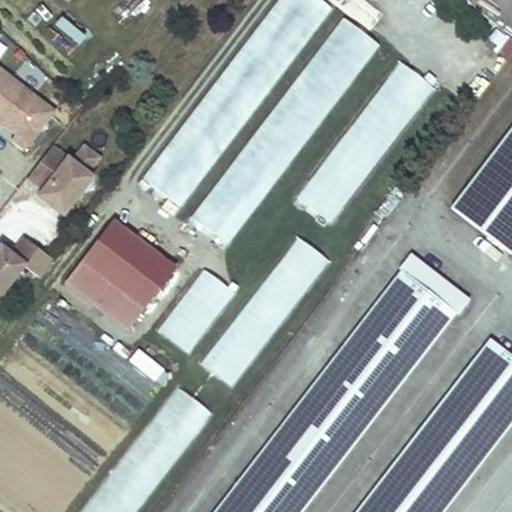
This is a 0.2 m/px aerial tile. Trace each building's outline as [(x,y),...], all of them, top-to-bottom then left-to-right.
[(324,0),(269,0),(143,182),(183,210),(328,2),(324,0)] [(233,249),(372,37),(334,11),(194,223),(233,249)] [(396,58),(293,200),(329,227),(433,84),(396,58)] [(54,112),(0,70),(0,117),(1,117),(7,121),(4,125),(17,135),(13,140),(25,149),(54,112)] [(510,254),(511,251),(511,126),(450,207),(510,254)] [(84,141),(75,151),(91,166),(100,157),(84,141)] [(92,177),(52,146),(45,156),(28,178),(43,190),(38,196),(63,215),(92,177)] [(175,269),(115,223),(83,265),(144,311),(175,269)] [(234,387),(326,257),(293,234),(201,365),(234,387)] [(40,279),(53,262),(24,239),(11,256),(0,248),(0,299),(24,267),(40,279)] [(155,328),(187,353),(235,293),(203,268),(155,328)] [(298,511),(453,313),(400,272),(214,511),(298,511)] [(439,511),(511,419),(511,359),(487,341),(354,511),(439,511)] [(135,348),(127,362),(160,382),(168,368),(135,348)] [(82,511),(131,511),(169,464),(167,463),(207,410),(179,388),(151,426),(165,437),(156,448),(154,446),(145,458),(150,462),(132,486),(113,471),(82,511)]
